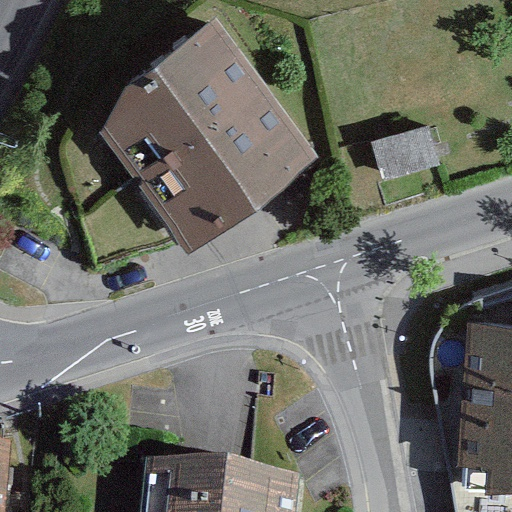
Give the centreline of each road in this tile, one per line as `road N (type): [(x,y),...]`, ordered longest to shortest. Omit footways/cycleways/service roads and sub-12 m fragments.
road 1 (unclassified): [(0,368),(333,271)]
road 2 (residential): [(333,271),(389,511)]
road 3 (unclassified): [(333,271),(511,213)]
